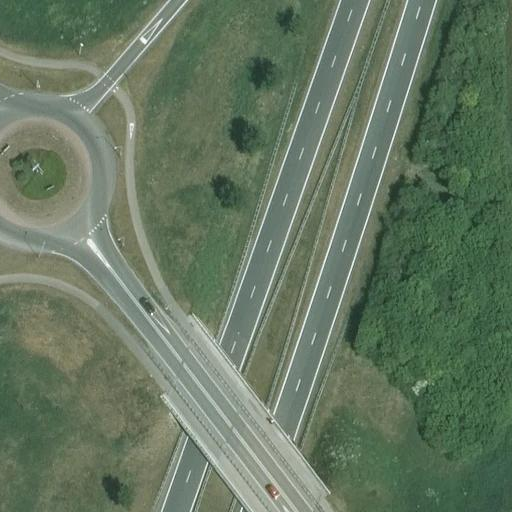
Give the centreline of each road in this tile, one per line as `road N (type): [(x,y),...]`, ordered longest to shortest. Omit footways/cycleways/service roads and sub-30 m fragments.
road 1 (trunk): [(353,0),(175,511)]
road 2 (trunk): [(254,511),(420,0)]
road 3 (secondary): [(285,511),(76,229)]
road 4 (trunk): [(176,0),(70,115)]
road 5 (secondary): [(76,229),(101,193),(103,170),(99,148),(70,115)]
